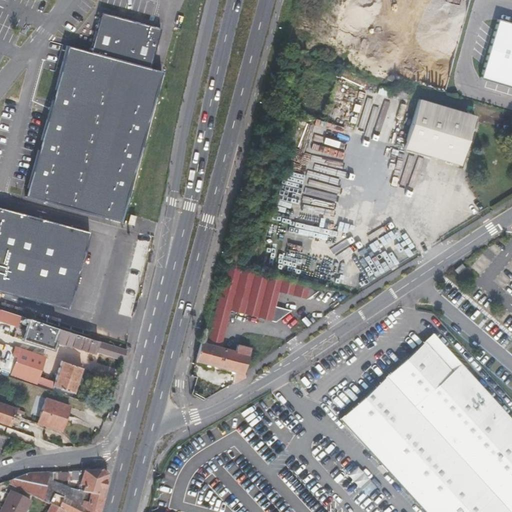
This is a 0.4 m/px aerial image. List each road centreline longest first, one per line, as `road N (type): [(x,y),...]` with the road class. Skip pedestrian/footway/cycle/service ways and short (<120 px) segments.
road 1 (primary): [(234,0),(179,256),(157,319)]
road 2 (primary): [(215,0),(186,123),(157,319)]
road 3 (residential): [(511,214),(273,376)]
road 4 (trunk): [(207,218),(266,0)]
road 5 (primary): [(152,425),(207,218)]
road 6 (residential): [(138,403),(105,450),(0,475)]
road 7 (residential): [(152,425),(206,411),(273,376)]
